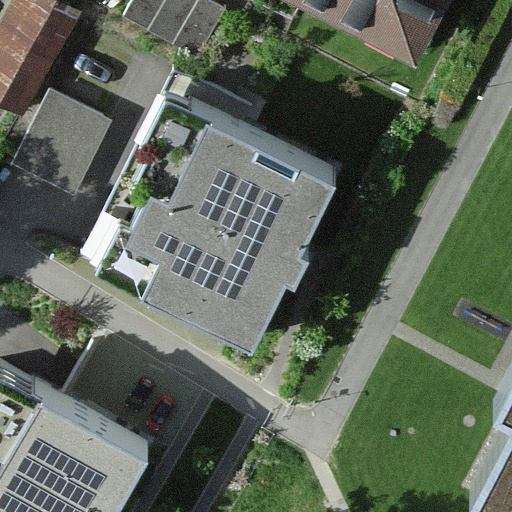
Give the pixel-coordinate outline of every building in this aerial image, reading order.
[(6,0),(0,12),(0,106),(22,118),(81,12),(58,0),(6,0)] [(395,0),(424,16),(432,0),(395,0)] [(17,154),(82,181),(114,105),(49,78),(17,154)] [(145,292),(266,358),(327,247),(206,181),(145,292)] [(476,511),(511,511),(511,338),(488,382),(507,391),(463,478),(487,490),(476,511)] [(0,492),(26,507),(86,404),(0,354),(0,492)]
